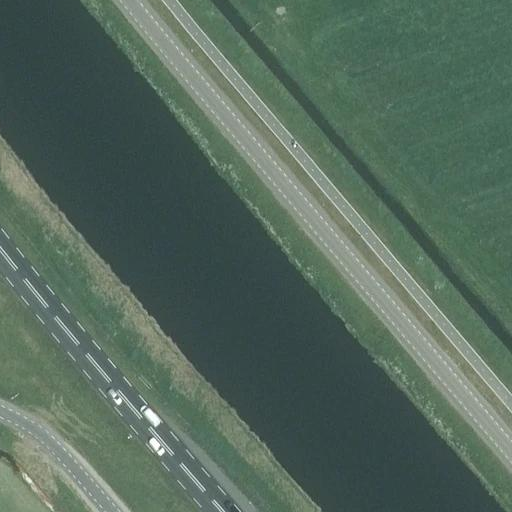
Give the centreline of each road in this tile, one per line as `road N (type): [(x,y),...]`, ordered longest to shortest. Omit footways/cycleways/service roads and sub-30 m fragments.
road 1 (secondary): [(511,456),(125,0)]
road 2 (primary): [(224,511),(0,246)]
road 3 (unclassified): [(110,511),(38,433),(0,413)]
